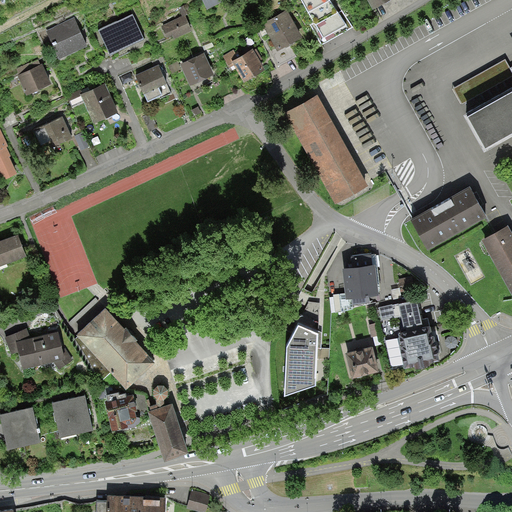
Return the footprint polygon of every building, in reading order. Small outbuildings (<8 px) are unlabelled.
[(202,0),(207,10),(228,0),(202,0)] [(301,0),(314,23),(311,25),(322,44),(353,27),(343,11),(338,14),(331,1),(330,2),(328,0),(301,0)] [(368,0),(374,9),(389,0),(368,0)] [(178,8),(182,16),(185,15),(192,12),(188,4),(178,8)] [(296,56),(290,46),(303,39),(287,11),(263,24),(278,50),(273,53),(279,65),(296,56)] [(132,14),(98,30),(110,55),(144,39),(132,14)] [(182,16),(161,25),(167,38),(173,36),(174,38),(192,30),(185,15),(182,16)] [(74,17),(47,31),(60,59),(88,46),(74,17)] [(149,46),(128,56),(132,65),(153,55),(149,46)] [(230,68),(234,66),(244,82),(266,69),(260,60),(263,59),(257,49),(255,50),(254,49),(241,56),(239,53),(236,55),(233,49),(223,56),(230,68)] [(204,53),(181,64),(191,85),(214,75),(204,53)] [(20,75),(18,76),(26,95),(51,83),(42,64),(40,65),(38,59),(17,69),(20,75)] [(178,62),(169,65),(172,73),(181,69),(178,62)] [(159,96),(160,97),(170,92),(158,65),(135,75),(147,102),(159,96)] [(233,74),(215,84),(222,98),(241,88),(233,74)] [(90,90),(80,95),(84,102),(94,124),(118,112),(105,84),(90,90)] [(88,86),(68,96),(73,108),(84,102),(80,95),(90,90),(88,86)] [(0,94),(0,116),(15,109),(6,92),(0,94)] [(511,97),(475,117),(492,152),(511,141),(511,97)] [(336,205),(367,188),(318,98),(286,116),(336,205)] [(152,113),(142,117),(148,131),(158,127),(152,113)] [(63,117),(34,130),(42,147),(52,142),(55,147),(73,138),(63,117)] [(0,177),(2,182),(18,174),(10,158),(12,158),(7,148),(9,147),(0,128),(0,177)] [(88,142),(90,147),(95,156),(121,144),(114,129),(88,142)] [(90,147),(88,142),(83,132),(74,136),(81,151),(90,147)] [(413,219),(411,220),(428,250),(486,217),(478,202),(469,187),(421,214),(413,219)] [(511,232),(509,226),(482,241),(511,294),(511,232)] [(18,235),(0,241),(0,266),(26,256),(18,235)] [(333,294),(334,312),(354,310),(354,305),(371,304),(370,298),(380,298),(377,265),(374,266),(373,254),(351,256),(352,269),(343,269),(345,293),(333,294)] [(413,275),(398,278),(400,290),(416,286),(413,275)] [(95,296),(68,321),(71,325),(99,300),(95,296)] [(299,323),(318,333),(320,303),(309,301),(299,323)] [(405,332),(398,334),(405,368),(439,361),(434,337),(432,338),(428,318),(421,320),(417,301),(399,305),(402,317),(405,332)] [(399,303),(392,305),(392,304),(379,307),(383,321),(402,317),(399,305),(399,303)] [(77,338),(102,381),(111,373),(127,389),(155,363),(137,342),(138,340),(126,328),(125,329),(106,308),(77,334),(78,337),(77,338)] [(288,345),(285,395),(316,384),(318,345),(318,333),(299,323),(298,327),(288,345)] [(377,323),(369,325),(372,338),(373,337),(375,346),(381,344),(377,323)] [(24,368),(53,361),(59,370),(73,361),(66,351),(64,352),(58,331),(30,338),(26,329),(6,337),(12,354),(20,351),(24,368)] [(372,346),(346,353),(352,378),(354,378),(357,379),(359,380),(362,379),(364,376),(379,371),(372,346)] [(108,411),(112,431),(128,427),(128,425),(134,423),(138,425),(141,419),(136,417),(135,412),(137,412),(134,395),(127,396),(126,393),(120,395),(119,392),(111,393),(110,385),(97,388),(100,399),(107,398),(110,411),(108,411)] [(154,390),(154,396),(157,399),(158,400),(164,400),(168,396),(168,390),(164,386),(158,386),(154,390)] [(85,395),(68,399),(77,434),(94,430),(85,395)] [(59,430),(61,438),(77,434),(68,399),(52,403),(53,405),(59,430)] [(151,411),(148,412),(162,452),(165,461),(189,453),(185,443),(172,404),(165,406),(164,400),(158,400),(157,399),(157,405),(149,407),(151,411)] [(34,410),(40,435),(59,430),(53,405),(34,410)] [(33,407),(17,411),(25,446),(42,442),(40,435),(34,410),(33,407)] [(0,415),(2,425),(8,450),(25,446),(17,411),(0,415)] [(191,489),(186,508),(200,511),(206,511),(211,495),(191,489)] [(131,511),(132,496),(107,496),(107,503),(106,511),(131,511)] [(165,511),(166,498),(132,496),(131,511),(165,511)] [(97,511),(106,511),(107,503),(97,503),(97,511)]
